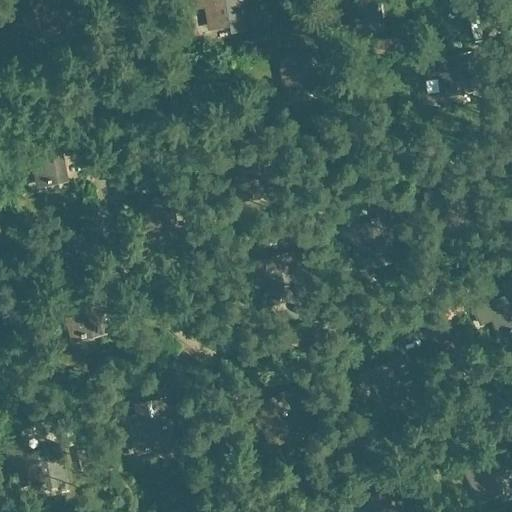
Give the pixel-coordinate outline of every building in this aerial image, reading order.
[(31,0),(36,28),(46,26),(46,29),(50,28),(50,26),(59,24),(60,32),(75,30),(69,0),(31,0)] [(202,0),(208,27),(237,20),(233,0),(202,0)] [(342,0),(344,17),(354,16),(354,19),(358,19),(357,16),(372,14),(373,26),(382,25),(380,8),(373,9),(371,0),(342,0)] [(440,72),(443,89),(453,87),(453,90),(457,89),(456,86),(471,84),(473,96),(483,94),(476,50),(471,51),(466,52),(466,53),(438,58),(438,57),(425,59),(427,74),(440,72)] [(313,88),(315,100),(323,98),(320,82),(313,83),(310,67),(318,66),(316,54),(307,55),(307,56),(279,61),(284,92),(294,91),(295,94),(298,93),(298,90),(313,88)] [(450,90),(437,91),(438,106),(451,105),(450,90)] [(57,146),(58,147),(30,153),(37,184),(66,177),(60,153),(66,152),(64,144),(57,146)] [(239,198),(267,192),(269,204),(277,202),(274,188),(267,189),(263,167),(269,166),(267,159),(260,160),(261,161),(232,167),(239,198)] [(462,191),(462,192),(425,194),(426,210),(434,209),(435,226),(445,225),(445,228),(449,227),(449,224),(464,223),(465,235),(473,235),(472,221),(465,222),(463,198),(469,198),(469,190),(462,191)] [(179,200),(171,202),(171,203),(143,208),(148,239),(158,238),(159,240),(163,240),(162,237),(177,234),(179,247),(191,245),(188,228),(177,230),(174,210),(180,209),(179,200)] [(385,254),(387,266),(388,266),(396,264),(390,228),(393,228),(390,213),(387,214),(386,206),(380,207),(381,215),(379,215),(380,223),(340,230),(342,244),(354,242),(357,259),(367,258),(367,260),(371,260),(371,257),(385,254)] [(294,295),(297,307),(304,305),(294,255),(246,265),(252,290),(263,288),(266,302),(276,299),(276,302),(280,301),(280,298),(294,295)] [(485,306),(496,335),(505,331),(506,334),(510,333),(508,330),(511,328),(511,293),(511,294),(511,296),(485,306)] [(63,305),(69,337),(78,335),(79,338),(83,337),(82,334),(105,331),(99,298),(91,300),(92,301),(63,305)] [(373,383),(379,399),(388,395),(389,398),(393,396),(392,393),(397,391),(400,396),(408,393),(410,398),(421,394),(414,378),(413,379),(402,354),(393,357),(394,359),(356,374),(362,388),(373,383)] [(251,432),(262,427),(269,443),(296,432),(300,442),(308,439),(289,398),(282,402),(282,403),(265,410),(263,405),(243,414),(251,432)] [(171,438),(170,438),(165,412),(166,412),(164,402),(136,407),(138,417),(117,420),(116,420),(119,435),(131,433),(133,450),(143,448),(144,451),(147,450),(147,447),(153,446),(154,452),(163,451),(164,456),(174,455),(171,438)] [(503,481),(507,489),(509,488),(508,487),(511,484),(511,468),(500,446),(496,436),(484,442),(488,450),(489,453),(464,466),(478,494),(503,481)] [(9,457),(12,456),(15,470),(27,468),(30,485),(40,483),(40,486),(44,485),(43,482),(59,479),(61,491),(69,490),(60,446),(53,447),(53,448),(25,453),(22,440),(6,443),(9,457)] [(385,502),(381,492),(350,505),(353,511),(397,511),(392,499),(385,502)]
